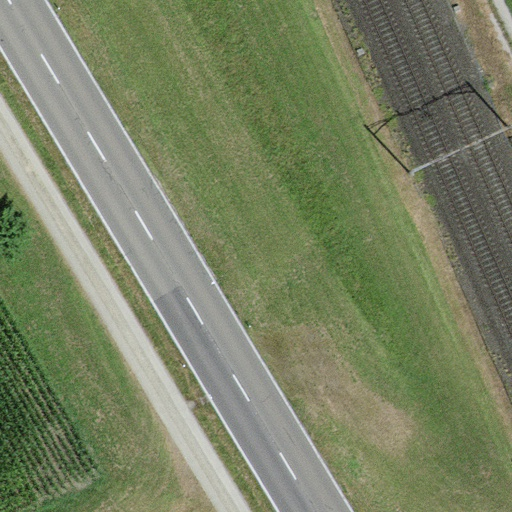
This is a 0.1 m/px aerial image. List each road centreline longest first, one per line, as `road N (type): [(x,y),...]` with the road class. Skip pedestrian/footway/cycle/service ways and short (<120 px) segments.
road 1 (primary): [(12,0),(312,511)]
road 2 (track): [(0,94),(253,511)]
